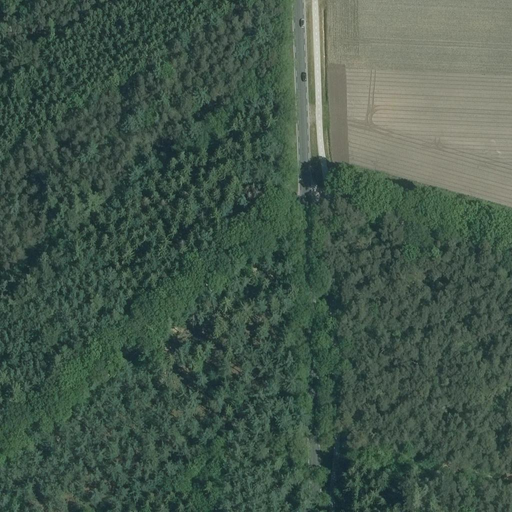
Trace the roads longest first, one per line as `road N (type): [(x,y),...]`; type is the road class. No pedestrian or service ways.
road 1 (secondary): [(317,511),(298,0)]
road 2 (track): [(305,190),(0,454)]
road 3 (track): [(305,190),(511,243)]
